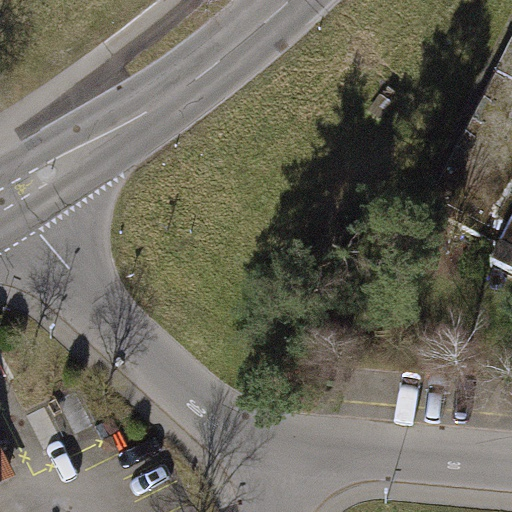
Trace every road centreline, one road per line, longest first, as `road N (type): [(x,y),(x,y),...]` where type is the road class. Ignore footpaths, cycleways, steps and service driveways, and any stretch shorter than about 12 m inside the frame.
road 1 (residential): [(28,199),(72,273),(170,376),(291,461)]
road 2 (tertiary): [(294,0),(250,46),(28,199)]
road 3 (residential): [(291,461),(511,472)]
